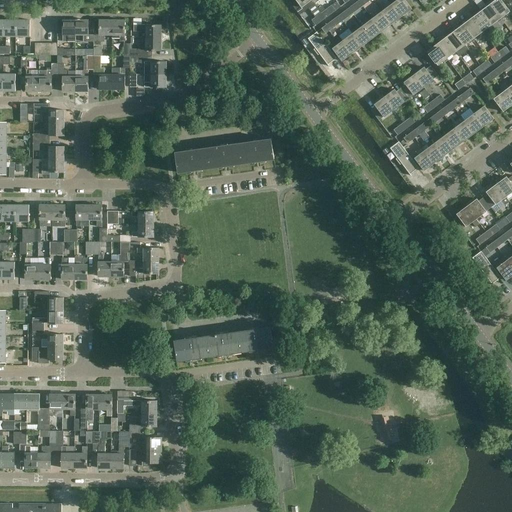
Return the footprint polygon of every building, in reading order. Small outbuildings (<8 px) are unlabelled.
[(290,0),(289,1),(300,15),(315,4),(312,0),(311,0),(290,0)] [(404,0),(397,0),(392,4),(402,17),(412,9),(404,0)] [(507,4),(505,5),(501,0),(495,0),(494,1),(492,0),(491,0),(489,2),(490,4),(501,18),(506,15),(507,16),(510,13),(509,12),(510,11),(509,10),(510,9),(507,4)] [(363,6),(359,1),(349,8),(353,13),(363,6)] [(392,4),(382,11),(392,24),(402,17),(392,4)] [(480,9),(481,11),(492,25),(497,21),(498,22),(501,20),(500,19),(501,18),(490,4),(485,8),(484,6),(480,9)] [(319,10),(322,13),(326,18),(333,13),(329,7),(324,11),(322,8),(319,10)] [(353,13),(349,8),(341,14),(345,19),(353,13)] [(392,24),(382,11),(372,19),(382,31),(392,24)] [(492,25),(481,11),(476,15),(475,13),(471,16),(472,18),(472,17),(483,32),(488,28),(489,29),(493,26),(492,25)] [(316,26),(326,18),(322,13),(312,20),(316,26)] [(339,16),(332,21),(335,26),(343,21),(339,16)] [(483,32),(472,17),(472,18),(467,21),(466,20),(462,23),(463,24),(474,38),(479,34),(480,36),(484,33),(483,32)] [(372,19),(362,26),(372,39),(382,31),(372,19)] [(5,20),(5,37),(18,37),(18,20),(5,20)] [(18,20),(18,37),(31,37),(31,20),(18,20)] [(76,35),(76,20),(63,20),(63,42),(68,42),(68,35),(76,35)] [(88,20),(76,20),(76,35),(83,35),(83,42),(94,42),(94,35),(88,35),(88,20)] [(94,42),(99,42),(105,42),(105,35),(112,35),(112,20),(100,20),(99,35),(94,35),(94,42)] [(125,20),(112,20),(112,35),(112,39),(120,39),(120,42),(125,42),(125,20)] [(333,28),(329,23),(322,29),(326,34),(333,28)] [(473,39),(474,38),(463,24),(458,28),(457,26),(453,29),(454,31),(465,45),(470,41),(471,43),(474,40),(473,39)] [(161,25),(140,25),(134,25),(134,30),(146,30),(146,38),(161,38),(161,25)] [(372,39),(362,26),(352,34),(362,46),(372,39)] [(469,50),(465,45),(454,31),(449,35),(448,33),(444,36),(445,38),(456,52),(460,57),(469,50)] [(336,58),(317,32),(309,38),(308,38),(329,66),(328,64),(336,58)] [(352,34),(343,41),(352,54),(362,46),(352,34)] [(130,49),(130,55),(130,56),(152,56),(152,51),(161,51),(161,38),(146,38),(146,45),(139,45),(139,49),(130,49)] [(445,38),(440,42),(439,40),(435,43),(436,44),(447,59),(456,52),(445,38)] [(352,54),(343,41),(332,48),(342,61),(352,54)] [(438,65),(447,59),(436,44),(431,48),(430,46),(426,49),(438,65)] [(505,47),(498,52),(502,57),(509,52),(505,47)] [(495,63),(502,57),(498,52),(491,58),(495,63)] [(83,77),(76,77),(75,77),(75,91),(88,91),(88,70),(94,70),(94,55),(87,55),(87,70),(83,70),(83,77)] [(94,75),(99,75),(99,89),(112,89),(112,75),(105,75),(105,68),(101,68),(101,55),(94,55),(94,70),(94,75)] [(130,68),(130,62),(130,56),(130,55),(124,55),(123,68),(112,68),(112,75),(112,89),(125,90),(125,68),(130,68)] [(152,61),(152,56),(130,56),(130,62),(145,62),(145,74),(151,74),(166,75),(166,61),(152,61)] [(511,65),(511,61),(510,59),(500,66),(504,71),(511,65)] [(488,60),(480,65),(484,71),(492,65),(488,60)] [(52,77),(57,77),(57,63),(52,63),(52,70),(47,70),(47,71),(39,71),(39,91),(52,91),(52,77)] [(57,77),(63,77),(63,91),(75,91),(75,77),(76,77),(76,71),(68,71),(68,70),(63,70),(63,63),(57,63),(57,77)] [(477,76),(484,71),(480,65),(473,71),(477,76)] [(414,75),(424,87),(434,80),(433,79),(438,76),(431,66),(426,69),(424,67),(414,75)] [(504,71),(500,66),(493,71),(497,77),(504,71)] [(26,91),(39,91),(39,71),(31,71),(31,70),(26,70),(26,91)] [(470,73),(462,79),(466,84),(474,79),(470,73)] [(490,73),(483,79),(487,84),(494,79),(490,73)] [(16,74),(4,74),(4,91),(16,91),(16,74)] [(166,75),(151,74),(151,82),(145,82),(145,87),(166,87),(166,75)] [(414,95),(424,87),(414,75),(404,82),(406,84),(401,88),(408,98),(413,95),(414,95)] [(466,84),(462,79),(455,84),(459,90),(466,84)] [(408,98),(401,88),(396,92),(395,89),(384,97),(394,110),(404,102),(408,98)] [(474,93),(470,88),(463,94),(467,99),(474,93)] [(503,112),(511,105),(511,102),(504,91),(494,99),(503,112)] [(433,100),(437,105),(445,100),(441,95),(433,100)] [(461,95),(453,101),(457,106),(464,101),(461,95)] [(384,117),(394,110),(384,97),(374,104),(376,107),(371,110),(379,120),(384,117)] [(427,113),(437,105),(433,100),(423,108),(427,113)] [(455,108),(451,103),(443,108),(447,114),(455,108)] [(49,110),(49,104),(34,104),(34,115),(42,115),(42,123),(49,123),(64,123),(64,110),(49,110)] [(474,114),(484,126),(494,119),(484,106),(474,114)] [(441,110),(433,116),(437,121),(445,116),(441,110)] [(464,121),(474,134),(484,126),(474,114),(464,121)] [(404,122),(408,128),(415,122),(411,117),(404,122)] [(435,123),(431,118),(424,123),(427,128),(435,123)] [(454,128),(464,141),(474,134),(464,121),(454,128)] [(398,135),(408,128),(404,122),(394,130),(398,135)] [(64,123),(49,123),(49,130),(42,130),(42,133),(33,133),(33,141),(50,141),(50,136),(64,136),(64,123)] [(421,125),(414,131),(418,136),(425,130),(421,125)] [(454,148),(464,141),(454,128),(444,136),(454,148)] [(411,132),(404,138),(408,143),(415,138),(411,132)] [(454,148),(444,136),(435,143),(444,156),(454,148)] [(239,144),(242,164),(274,159),(271,139),(239,144)] [(49,151),(49,159),(64,159),(64,146),(50,146),(50,141),(33,141),(33,150),(42,150),(42,151),(49,151)] [(411,176),(411,175),(410,174),(419,168),(399,142),(391,148),(390,148),(411,176)] [(425,151),(434,163),(444,156),(435,143),(425,151)] [(239,144),(208,148),(211,168),(242,164),(239,144)] [(208,148),(176,153),(178,173),(211,168),(208,148)] [(434,163),(425,151),(415,158),(424,171),(434,163)] [(64,172),(64,159),(49,159),(42,159),(42,167),(42,175),(50,175),(50,172),(64,172)] [(506,177),(496,184),(506,197),(511,193),(511,175),(508,179),(506,177)] [(506,197),(496,184),(486,192),(488,194),(483,198),(491,208),(495,204),(496,205),(503,199),(506,204),(509,201),(506,197)] [(467,206),(476,219),(482,215),(484,218),(488,215),(486,211),(491,208),(483,198),(478,201),(477,199),(467,206)] [(4,222),(17,222),(17,205),(4,205),(4,222)] [(30,205),(17,205),(17,222),(30,222),(30,205)] [(45,220),(53,220),(53,205),(40,205),(40,226),(45,226),(45,220)] [(65,205),(53,205),(53,220),(53,226),(65,226),(65,205)] [(89,220),(89,205),(76,205),(76,226),(82,226),(82,220),(89,220)] [(102,205),(89,205),(89,220),(97,220),(97,227),(102,227),(102,205)] [(480,224),(476,219),(467,206),(457,214),(458,216),(453,220),(461,230),(466,226),(466,227),(472,222),(475,227),(480,224)] [(139,224),(153,224),(153,211),(132,211),(132,216),(139,217),(139,224)] [(108,224),(119,224),(119,212),(108,212),(108,224)] [(153,224),(139,224),(139,232),(132,232),(132,237),(153,237),(153,224)] [(486,232),(490,237),(500,230),(496,224),(486,232)] [(23,229),(23,233),(23,241),(34,241),(34,229),(23,229)] [(476,239),(480,245),(490,237),(486,232),(476,239)] [(503,235),(496,240),(500,245),(507,240),(503,235)] [(493,242),(486,248),(490,253),(497,247),(493,242)] [(144,261),(159,261),(159,248),(137,248),(137,253),(144,253),(144,261)] [(501,278),(481,251),(473,257),(472,258),(493,285),(493,284),(501,278)] [(98,276),(111,276),(111,262),(104,262),(104,255),(98,255),(98,276)] [(119,262),(111,262),(111,276),(124,276),(124,255),(119,255),(119,262)] [(38,279),(38,265),(31,265),(31,258),(25,258),(25,279),(38,279)] [(46,265),(38,265),(38,279),(51,279),(51,258),(46,258),(46,265)] [(75,279),(75,265),(67,265),(67,258),(62,258),(62,279),(75,279)] [(83,265),(75,265),(75,279),(88,279),(88,258),(83,258),(83,265)] [(506,280),(511,276),(511,266),(507,260),(497,268),(506,280)] [(159,274),(159,261),(144,261),(130,261),(130,274),(136,274),(136,267),(144,267),(144,274),(159,274)] [(3,262),(3,279),(15,279),(15,262),(3,262)] [(504,288),(499,292),(505,299),(510,295),(504,288)] [(49,311),(63,311),(63,298),(50,298),(50,291),(35,291),(35,298),(42,298),(42,303),(49,303),(49,311)] [(33,318),(33,329),(44,329),(44,323),(63,324),(63,311),(49,311),(49,318),(33,318)] [(239,332),(241,352),(274,348),(271,327),(239,332)] [(44,329),(33,329),(33,334),(42,334),(42,347),(49,347),(63,347),(63,334),(44,334),(44,329)] [(239,332),(207,336),(209,356),(241,352),(239,332)] [(207,336),(175,340),(177,361),(209,356),(207,336)] [(63,347),(49,347),(48,355),(44,354),(44,351),(39,351),(39,348),(32,347),(32,352),(39,353),(38,363),(49,364),(49,360),(63,360),(63,347)] [(15,394),(3,394),(3,409),(15,409),(15,394)] [(15,394),(15,409),(20,409),(20,413),(27,413),(27,409),(27,394),(15,394)] [(38,409),(38,430),(44,430),(44,409),(40,409),(40,394),(27,394),(27,409),(38,409)] [(44,409),(44,430),(50,430),(50,416),(55,416),(55,409),(63,409),(63,394),(50,394),(50,409),(44,409)] [(63,394),(63,409),(70,409),(70,416),(75,416),(76,395),(63,394)] [(81,419),(81,429),(88,429),(88,419),(93,419),(93,409),(99,409),(99,395),(87,395),(86,408),(81,408),(81,419)] [(99,395),(99,409),(107,409),(107,416),(112,416),(112,395),(99,395)] [(157,401),(135,400),(118,400),(118,413),(124,413),(124,405),(142,406),(142,413),(157,413),(157,401)] [(157,426),(157,413),(142,413),(142,421),(135,421),(135,424),(130,424),(130,432),(143,432),(143,426),(157,426)] [(385,422),(381,423),(385,438),(389,437),(388,435),(393,434),(389,419),(385,421),(385,422)] [(3,429),(15,429),(15,420),(3,420),(3,429)] [(42,453),(38,453),(38,468),(51,468),(51,446),(56,446),(57,431),(50,431),(50,446),(42,446),(42,453)] [(74,468),(75,453),(67,453),(67,446),(64,446),(64,431),(57,431),(56,446),(62,446),(61,468),(74,468)] [(101,431),(93,431),(93,443),(99,443),(99,446),(98,446),(98,468),(111,468),(111,454),(105,454),(105,438),(101,438),(101,431)] [(124,447),(129,447),(130,431),(119,431),(119,451),(111,451),(111,454),(111,468),(124,468),(124,447)] [(147,442),(147,450),(162,450),(162,437),(143,437),(143,432),(130,432),(130,438),(140,438),(140,442),(147,442)] [(2,452),(2,467),(15,467),(15,452),(9,452),(9,446),(2,446),(2,452)] [(25,467),(38,468),(38,453),(31,453),(31,446),(25,446),(25,467)] [(82,453),(75,453),(74,468),(87,468),(87,446),(82,446),(82,453)] [(162,463),(162,450),(147,450),(147,456),(143,456),(143,466),(148,466),(148,463),(162,463)] [(61,511),(62,504),(18,504),(18,508),(13,508),(13,504),(0,503),(0,511),(61,511)]
